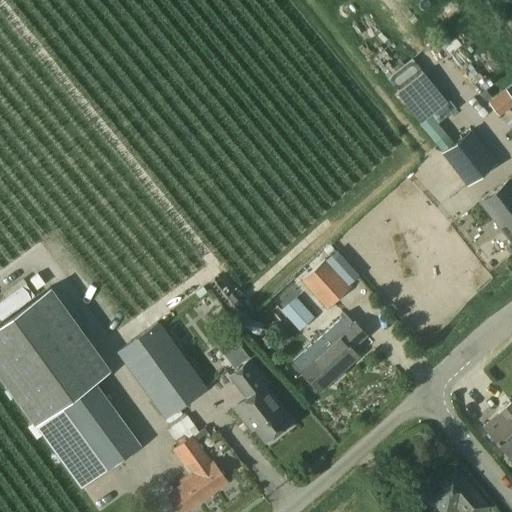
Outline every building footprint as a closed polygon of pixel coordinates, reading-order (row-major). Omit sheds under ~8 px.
[(414,57),(389,77),(401,93),(427,73),(414,57)] [(490,104),(499,115),(511,104),(511,98),(506,91),(490,104)] [(432,114),(420,125),(443,149),(454,138),(432,114)] [(443,152),(468,184),(496,162),(472,130),(443,152)] [(481,201),(511,240),(511,182),(510,179),(481,201)] [(301,281),(326,309),(351,287),(326,259),(301,281)] [(109,369),(50,287),(0,323),(0,375),(81,487),(139,445),(92,380),(109,369)] [(344,313),(341,316),(330,326),(293,361),(319,391),(358,356),(351,348),(366,335),(354,322),(353,323),(344,313)] [(116,350),(166,417),(207,388),(158,320),(116,350)] [(231,337),(218,347),(224,355),(237,345),(231,337)] [(247,397),(233,407),(251,430),(254,428),(265,441),(290,421),(263,386),(268,383),(251,360),(230,375),(247,397)] [(508,457),(511,453),(511,402),(483,426),(508,457)] [(179,480),(182,484),(169,494),(181,511),(185,511),(228,482),(214,462),(213,460),(211,461),(192,434),(172,449),(184,466),(187,464),(191,471),(179,480)] [(455,465),(425,490),(443,511),(448,511),(450,511),(457,511),(464,506),(469,511),(479,511),(488,505),(455,465)]
